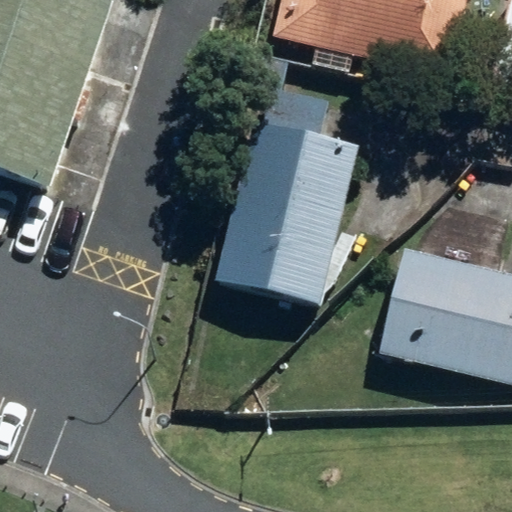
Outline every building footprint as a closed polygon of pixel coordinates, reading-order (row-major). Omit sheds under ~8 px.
[(126,6),(108,0),(0,0),(0,193),(56,212),(126,6)] [(284,0),(273,47),(450,88),(470,0),(284,0)] [(511,9),(507,9),(494,109),(511,111),(511,9)] [(216,292),(322,318),(361,158),(321,148),(330,111),(271,97),(262,134),(256,132),(216,292)] [(511,285),(405,260),(380,366),(511,396),(511,285)]
